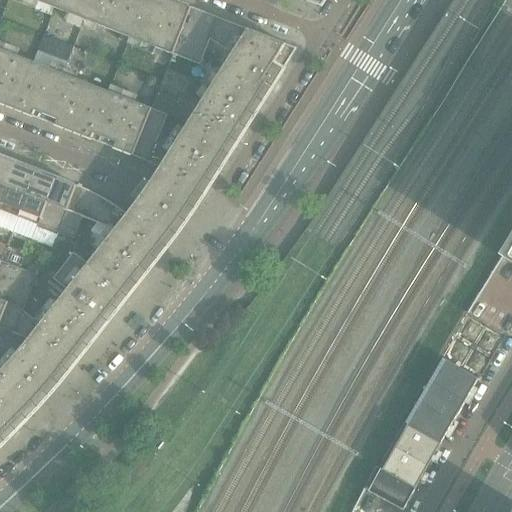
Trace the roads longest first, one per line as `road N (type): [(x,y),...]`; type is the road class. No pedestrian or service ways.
road 1 (tertiary): [(228,256),(401,0)]
road 2 (residential): [(319,33),(198,229)]
road 3 (tertiary): [(84,427),(228,256)]
road 4 (residential): [(0,130),(125,179),(198,229)]
road 5 (unclassified): [(511,358),(421,511)]
